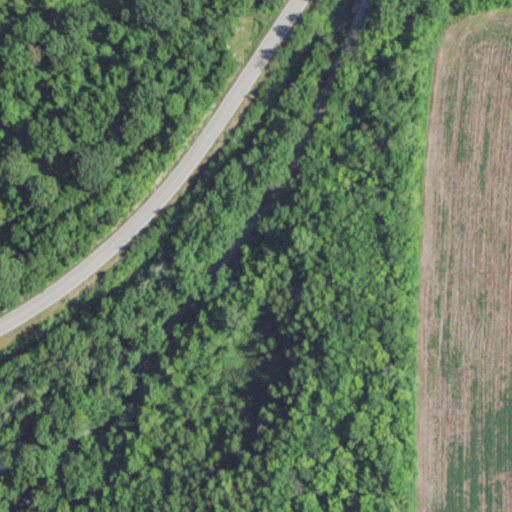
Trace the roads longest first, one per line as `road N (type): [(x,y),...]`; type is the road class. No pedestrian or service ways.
road 1 (residential): [(10,511),(232,243),(357,0)]
road 2 (secondary): [(0,320),(94,257),(153,204),(296,0)]
